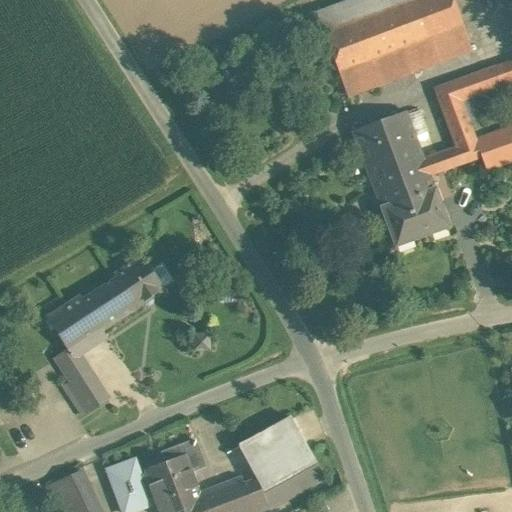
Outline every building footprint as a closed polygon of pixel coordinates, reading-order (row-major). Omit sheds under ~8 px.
[(350,0),(317,13),(324,32),(410,0),(350,0)] [(453,0),(410,0),(324,32),(340,74),(399,52),(464,27),(453,0)] [(464,27),(399,52),(408,74),(472,51),(464,27)] [(399,52),(340,74),(349,98),(358,95),(358,94),(382,85),(381,84),(408,74),(399,52)] [(456,148),(476,139),(470,123),(462,101),(474,97),(511,82),(511,60),(434,88),(456,148)] [(462,101),(470,123),(482,119),(474,97),(462,101)] [(420,108),(407,113),(415,135),(429,130),(420,108)] [(430,176),(424,159),(415,135),(407,113),(354,133),(377,194),(430,176)] [(511,126),(476,139),(482,157),(486,170),(511,160),(511,126)] [(476,139),(456,148),(424,159),(430,176),(482,157),(476,139)] [(377,194),(375,196),(378,205),(382,207),(394,241),(447,222),(430,176),(377,194)] [(163,289),(142,257),(115,275),(118,278),(109,284),(129,313),(163,289)] [(109,284),(83,301),(81,297),(49,318),(69,350),(75,347),(129,313),(109,284)] [(71,381),(88,370),(75,347),(69,350),(56,358),(71,381)] [(88,370),(71,381),(78,392),(96,381),(88,370)] [(96,381),(78,392),(90,410),(107,399),(96,381)] [(309,450),(291,418),(239,447),(257,479),(309,450)] [(186,420),(171,423),(175,441),(191,437),(186,420)] [(195,440),(163,453),(166,462),(144,471),(153,494),(158,505),(200,492),(192,471),(205,466),(195,440)] [(257,479),(256,479),(269,509),(325,478),(309,450),(257,479)] [(144,471),(139,472),(135,461),(108,471),(123,511),(129,511),(151,504),(148,496),(153,494),(144,471)] [(100,511),(81,471),(47,488),(58,511),(100,511)] [(200,492),(158,505),(160,511),(260,511),(269,509),(256,479),(244,484),(241,477),(200,492)]
